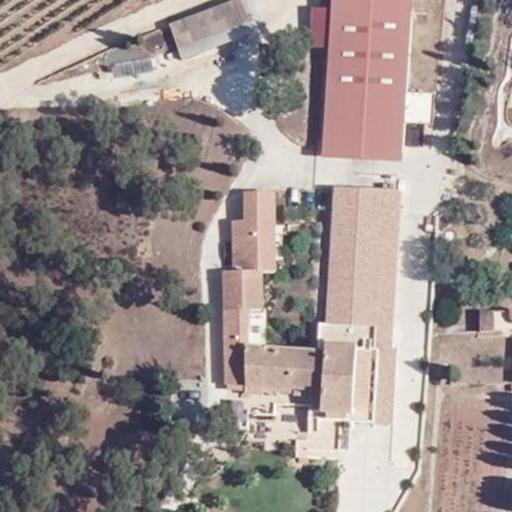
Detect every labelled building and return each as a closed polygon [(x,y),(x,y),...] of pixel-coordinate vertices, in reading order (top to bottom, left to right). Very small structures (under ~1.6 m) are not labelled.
[(233,0),(202,12),(215,46),(253,32),(239,0),(233,0)] [(167,25),(182,59),(215,46),(202,12),(167,25)] [(337,208),(383,211),(383,191),(339,188),(337,208)] [(373,363),(385,364),(389,312),(375,312),(383,211),(337,208),(334,208),(326,321),(322,321),(319,342),(326,343),(326,352),(245,345),(244,335),(257,337),(259,311),(248,309),(250,262),(251,255),(230,254),(233,311),(224,310),(226,385),(244,386),(260,387),(326,393),(325,412),(352,414),(356,361),(373,363)] [(230,252),(230,254),(251,255),(255,236),(267,237),(267,208),(242,208),(240,235),(230,252)] [(511,312),(480,311),(479,319),(511,321),(511,312)] [(511,321),(479,319),(478,330),(511,330),(511,321)] [(371,385),(373,363),(356,361),(352,414),(368,416),(369,409),(371,385)] [(381,387),(371,385),(369,409),(378,409),(381,387)] [(260,387),(244,386),(243,395),(261,396),(260,387)]
